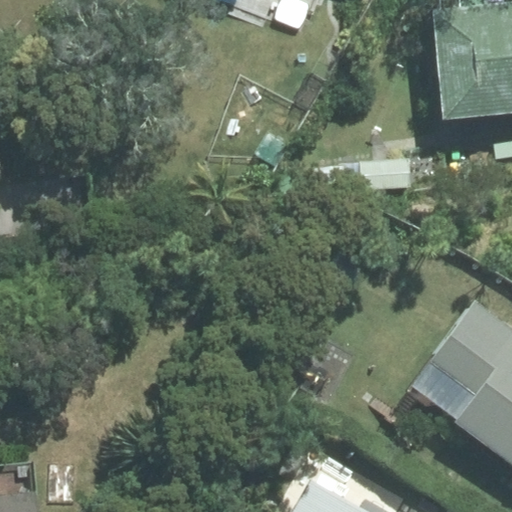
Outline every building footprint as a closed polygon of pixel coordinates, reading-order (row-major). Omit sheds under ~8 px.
[(511,0),(437,7),(447,118),(511,111),(511,0)] [(2,122),(0,121),(0,227),(18,226),(14,186),(8,187),(2,122)] [(362,192),(414,186),(410,159),(359,165),(362,192)] [(319,196),(351,190),(347,165),(315,170),(319,196)] [(511,462),(511,324),(477,298),(431,359),(478,394),(457,421),(511,462)] [(364,511),(309,481),(291,511),(364,511)] [(0,511),(41,511),(40,494),(0,497),(0,511)]
